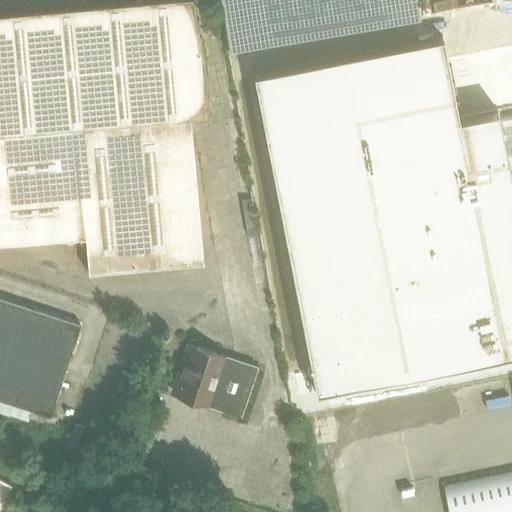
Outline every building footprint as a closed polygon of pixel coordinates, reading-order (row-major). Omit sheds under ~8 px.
[(0,134),(28,132),(37,239),(84,235),(88,271),(203,261),(189,117),(208,115),(202,57),(191,0),(139,0),(0,12),(0,134)] [(442,34),(252,72),(315,391),(511,352),(511,184),(507,158),(508,158),(508,156),(507,156),(498,109),(459,117),(442,34)] [(28,132),(0,134),(0,242),(37,239),(28,132)] [(0,399),(32,410),(51,416),(65,371),(81,322),(62,316),(60,315),(22,303),(19,302),(0,295),(0,399)] [(255,366),(223,355),(189,344),(173,392),(207,403),(239,414),(255,366)] [(511,511),(511,470),(444,485),(449,511),(511,511)] [(0,507),(13,483),(0,476),(0,507)]
